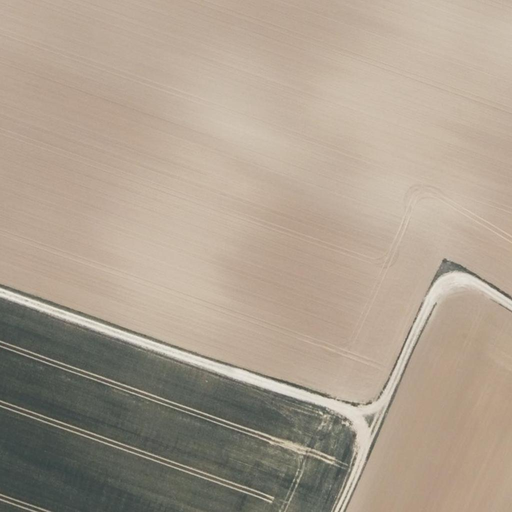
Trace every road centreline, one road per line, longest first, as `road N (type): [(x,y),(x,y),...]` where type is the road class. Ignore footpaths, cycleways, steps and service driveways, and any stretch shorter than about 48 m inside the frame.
road 1 (track): [(371,408),(345,411),(0,293)]
road 2 (track): [(511,304),(446,270),(371,408)]
